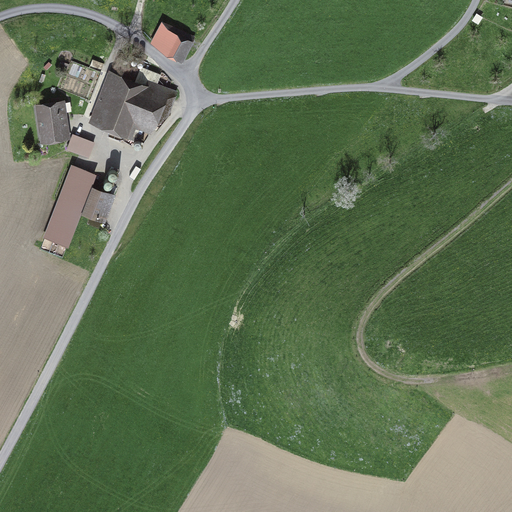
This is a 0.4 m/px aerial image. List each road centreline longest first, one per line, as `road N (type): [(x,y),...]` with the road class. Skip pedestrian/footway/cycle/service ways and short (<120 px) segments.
road 1 (track): [(0,461),(148,177),(201,99)]
road 2 (track): [(511,367),(403,379),(365,364),(358,343),(376,298),(511,185)]
road 3 (track): [(511,100),(359,86),(201,99)]
road 4 (unclassified): [(201,99),(131,33),(94,15),(51,7),(0,17)]
road 5 (track): [(477,0),(457,30),(386,87)]
